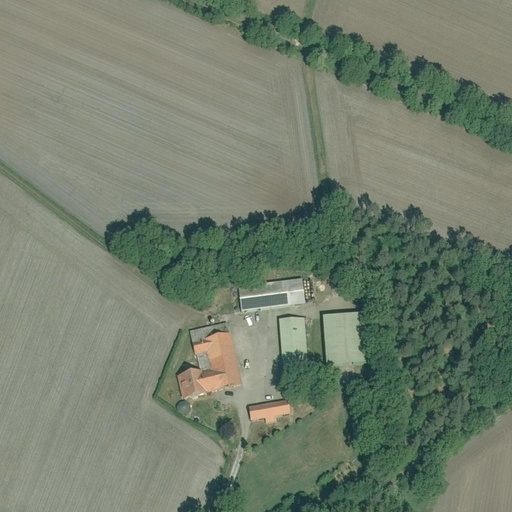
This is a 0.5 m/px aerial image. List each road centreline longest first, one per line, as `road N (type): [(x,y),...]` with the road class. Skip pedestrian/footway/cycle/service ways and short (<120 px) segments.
road 1 (track): [(511,140),(181,0)]
road 2 (track): [(511,405),(374,511)]
